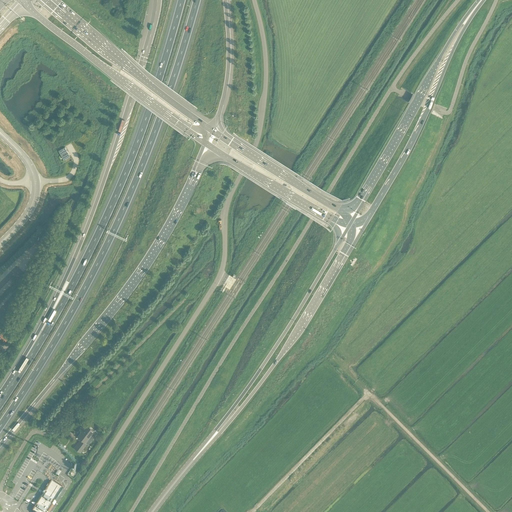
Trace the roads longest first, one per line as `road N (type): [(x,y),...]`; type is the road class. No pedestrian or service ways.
road 1 (unclassified): [(70,511),(221,273),(225,208),(257,140),(265,91),(254,0)]
road 2 (motorway): [(0,427),(63,328),(127,202),(197,0)]
road 3 (motorway): [(181,0),(115,197),(22,368)]
road 4 (motorway): [(157,0),(92,211),(22,368)]
road 5 (motorway): [(0,445),(130,285),(206,143)]
road 6 (tertiary): [(187,466),(273,366),(359,229)]
road 7 (tertiary): [(345,230),(273,349),(187,466)]
road 8 (secondary): [(359,229),(481,0)]
road 9 (secondary): [(481,0),(441,54),(352,215)]
road 10 (primary): [(24,3),(206,143)]
road 11 (primary): [(211,129),(46,0)]
road 12 (secondary): [(352,215),(211,129)]
road 13 (secondary): [(206,143),(345,230)]
road 14 (motorway): [(211,129),(227,77),(225,0)]
